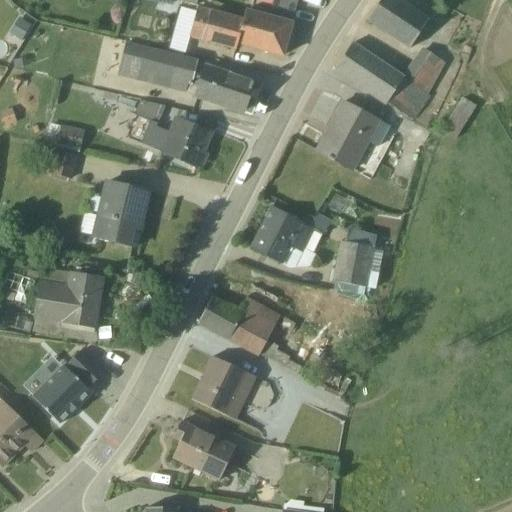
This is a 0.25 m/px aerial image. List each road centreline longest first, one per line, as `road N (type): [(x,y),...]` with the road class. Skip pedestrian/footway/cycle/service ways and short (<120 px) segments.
road 1 (unclassified): [(349,0),(307,62),(143,387),(64,497)]
road 2 (track): [(499,0),(474,68),(500,112)]
